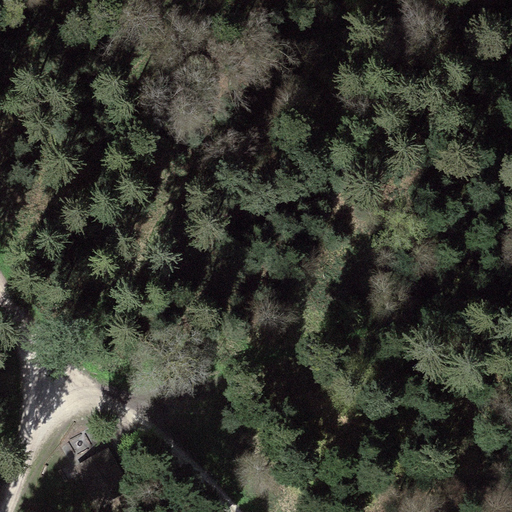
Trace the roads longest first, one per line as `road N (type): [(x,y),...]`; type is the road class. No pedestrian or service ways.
road 1 (track): [(222,511),(166,447),(56,390)]
road 2 (track): [(56,390),(31,428),(3,511)]
